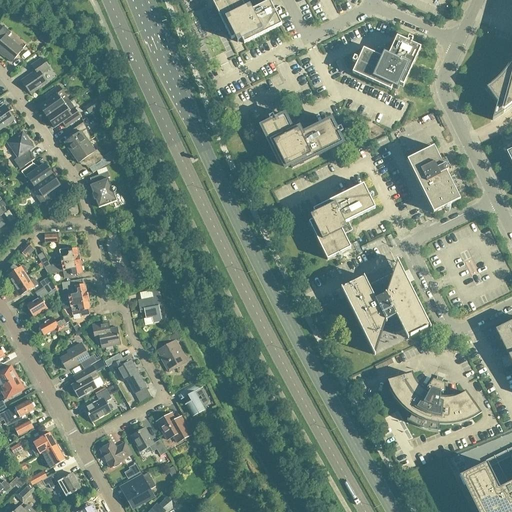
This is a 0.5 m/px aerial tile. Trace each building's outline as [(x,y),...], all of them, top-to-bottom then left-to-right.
[(282,25),(270,1),(256,8),(251,0),(243,4),(240,0),(215,0),(212,2),(231,39),(235,38),(237,43),(242,40),(244,44),(282,25)] [(23,49),(8,37),(11,33),(3,27),(0,30),(0,41),(0,42),(0,53),(1,55),(2,54),(12,63),(23,49)] [(403,86),(421,48),(397,37),(390,51),(381,47),(377,56),(363,49),(352,73),(390,91),(392,87),(397,90),(400,84),(403,86)] [(47,82),(42,76),(43,73),(49,69),(42,59),(31,66),(36,72),(22,81),(30,94),(47,82)] [(511,60),(511,61),(507,68),(504,72),(500,76),(498,78),(496,81),(491,85),(486,89),(497,104),(492,120),(497,118),(503,113),(503,114),(510,108),(511,106),(511,60)] [(47,118),(70,102),(59,86),(44,96),(48,101),(39,107),(47,118)] [(81,117),(74,108),(70,102),(47,118),(54,128),(62,122),(66,127),(81,117)] [(0,129),(14,119),(5,106),(0,109),(0,129)] [(93,113),(86,118),(90,123),(97,118),(93,113)] [(292,169),(343,144),(331,120),(304,133),(300,125),(292,129),(285,115),(261,127),(280,164),(283,162),(286,168),(291,165),(292,169)] [(91,139),(84,122),(67,134),(71,139),(65,143),(68,148),(66,150),(70,155),(88,142),(91,139)] [(34,159),(29,151),(34,148),(23,132),(7,143),(18,158),(14,160),(20,169),(34,159)] [(104,158),(98,149),(95,151),(88,142),(70,155),(73,160),(75,158),(79,163),(82,161),(88,169),(104,158)] [(460,200),(447,173),(446,173),(448,172),(448,170),(447,166),(445,166),(443,167),(440,162),(441,161),(434,147),(407,160),(433,213),(460,200)] [(35,187),(36,187),(53,175),(45,164),(37,170),(33,164),(21,172),(26,178),(27,177),(35,187)] [(114,193),(115,192),(116,191),(116,190),(116,189),(116,188),(115,188),(115,187),(114,187),(113,187),(112,187),(111,187),(108,178),(110,178),(107,172),(98,175),(101,181),(93,185),(90,186),(93,194),(92,194),(95,200),(99,208),(117,201),(114,193)] [(55,196),(52,191),(60,185),(53,175),(36,187),(40,193),(36,197),(44,208),(55,196)] [(352,230),(348,222),(375,208),(363,185),(313,210),(315,213),(310,216),(312,221),(309,223),(327,260),(351,249),(344,234),(352,230)] [(15,219),(9,210),(4,214),(10,223),(15,219)] [(57,234),(44,235),(45,243),(57,242),(57,234)] [(29,256),(35,250),(32,248),(34,246),(29,242),(20,252),(26,258),(28,257),(27,256),(28,255),(29,256)] [(79,261),(78,256),(79,254),(79,251),(77,250),(77,249),(68,250),(68,249),(59,250),(61,258),(58,259),(59,265),(79,261)] [(364,278),(342,289),(345,297),(374,355),(386,321),(396,316),(407,338),(430,327),(409,283),(397,260),(396,260),(397,261),(386,294),(386,293),(385,293),(386,295),(375,300),(375,299),(364,278)] [(83,270),(82,266),(80,266),(79,261),(59,265),(51,267),(44,268),(48,274),(55,272),(63,271),(65,278),(72,277),(72,275),(82,273),(82,272),(83,270)] [(27,277),(24,273),(27,269),(23,265),(21,267),(20,267),(7,276),(8,277),(8,278),(12,285),(13,285),(14,286),(27,277)] [(20,296),(38,284),(34,279),(30,281),(27,277),(14,286),(15,287),(14,288),(19,295),(19,294),(20,296)] [(51,282),(52,282),(49,277),(40,283),(43,288),(51,282)] [(86,292),(87,290),(86,287),(85,286),(84,285),(76,286),(75,281),(61,283),(63,290),(67,289),(68,294),(59,296),(61,302),(62,302),(87,297),(86,292)] [(57,291),(51,282),(43,288),(49,296),(57,291)] [(162,321),(159,304),(161,303),(158,291),(152,292),(153,298),(138,301),(140,310),(144,309),(146,319),(152,318),(153,323),(162,321)] [(47,309),(40,297),(27,306),(33,316),(42,311),(43,311),(47,309)] [(90,306),(89,303),(88,302),(87,297),(62,302),(63,309),(71,308),(72,313),(80,311),(82,316),(91,315),(89,308),(90,306)] [(66,324),(63,320),(61,321),(61,320),(57,322),(54,318),(48,322),(45,316),(37,321),(40,326),(39,326),(44,335),(50,332),(52,334),(67,326),(66,324)] [(511,321),(495,330),(508,355),(500,358),(504,369),(511,365),(511,321)] [(78,323),(73,326),(76,332),(82,329),(78,323)] [(120,344),(117,328),(106,330),(105,323),(92,326),(95,341),(100,340),(102,348),(120,344)] [(186,361),(175,342),(182,338),(178,332),(170,337),(173,343),(158,351),(165,363),(164,364),(169,373),(177,368),(176,367),(186,361)] [(89,358),(81,344),(67,351),(69,354),(61,358),(68,371),(81,363),(84,369),(101,360),(99,357),(96,358),(95,355),(89,358)] [(109,366),(119,361),(123,359),(120,353),(105,362),(108,367),(109,366)] [(122,366),(119,361),(109,366),(116,379),(120,377),(123,382),(127,380),(135,394),(146,387),(131,361),(122,366)] [(97,388),(92,381),(99,377),(93,366),(80,373),(73,377),(77,383),(71,386),(79,398),(97,388)] [(11,367),(0,372),(0,387),(17,378),(11,367)] [(481,413),(472,400),(471,401),(465,393),(461,395),(455,397),(450,398),(445,398),(445,383),(442,382),(442,381),(443,381),(443,380),(443,379),(443,378),(442,378),(442,377),(441,377),(440,376),(439,376),(438,377),(437,377),(437,378),(436,379),(436,380),(433,379),(424,391),(420,388),(417,384),(414,378),(413,379),(412,374),(402,377),(402,376),(386,381),(389,388),(392,395),(396,401),(401,406),(406,411),(412,415),(408,421),(415,425),(423,428),(430,430),(439,432),(439,425),(446,425),(453,424),(460,423),(467,421),(474,418),(481,413)] [(24,390),(17,378),(0,387),(0,389),(3,394),(1,395),(4,401),(24,390)] [(183,399),(188,396),(191,402),(186,405),(193,417),(205,410),(202,405),(203,406),(204,406),(205,405),(206,405),(207,404),(208,403),(208,402),(208,401),(208,400),(208,399),(205,393),(204,394),(201,388),(201,389),(197,382),(179,393),(183,399)] [(111,412),(106,405),(108,403),(107,401),(112,399),(106,390),(96,395),(99,401),(84,409),(92,423),(111,412)] [(21,420),(20,417),(34,410),(29,400),(15,408),(9,411),(8,411),(6,412),(12,425),(21,420)] [(191,435),(183,422),(178,425),(171,414),(157,422),(167,440),(174,437),(178,443),(191,435)] [(29,420),(14,428),(18,436),(33,428),(29,420)] [(154,444),(145,428),(144,429),(143,427),(138,430),(139,432),(131,436),(140,452),(150,447),(152,452),(157,449),(160,456),(167,452),(160,440),(154,444)] [(57,447),(49,433),(39,439),(40,439),(33,443),(36,448),(35,449),(39,456),(42,454),(43,455),(57,447)] [(122,460),(131,454),(125,443),(116,449),(113,443),(100,450),(111,468),(123,461),(122,460)] [(21,458),(18,452),(23,450),(19,444),(10,449),(11,450),(15,456),(17,460),(21,458)] [(65,461),(57,447),(43,455),(50,469),(65,461)] [(15,456),(11,450),(5,453),(9,459),(15,456)] [(17,460),(15,456),(9,459),(13,466),(18,464),(17,460)] [(511,511),(511,482),(501,488),(500,489),(487,463),(459,477),(476,511),(511,511)] [(32,486),(43,480),(47,477),(44,472),(29,480),(32,486)] [(155,498),(150,489),(156,486),(148,473),(143,476),(142,474),(119,487),(133,511),(155,498)] [(81,489),(72,474),(58,482),(66,497),(81,489)] [(17,484),(21,488),(27,481),(22,476),(19,479),(17,477),(9,485),(5,480),(0,485),(0,484),(0,494),(2,497),(11,487),(12,489),(17,484)] [(57,485),(52,476),(42,481),(45,487),(48,485),(51,489),(52,488),(53,489),(54,488),(54,487),(57,485)] [(23,504),(33,494),(33,493),(36,490),(27,481),(21,488),(14,495),(23,504)] [(172,509),(165,499),(167,497),(158,506),(157,504),(148,511),(168,511),(173,509),(172,509)]
